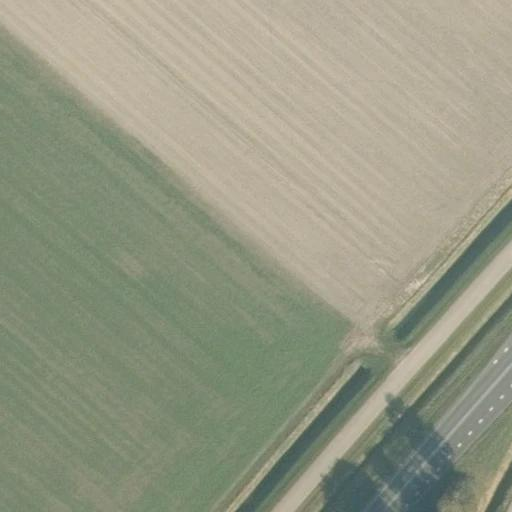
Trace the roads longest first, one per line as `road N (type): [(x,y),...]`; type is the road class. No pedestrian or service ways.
road 1 (unclassified): [(280,511),(511,251)]
road 2 (trunk): [(380,511),(511,362)]
